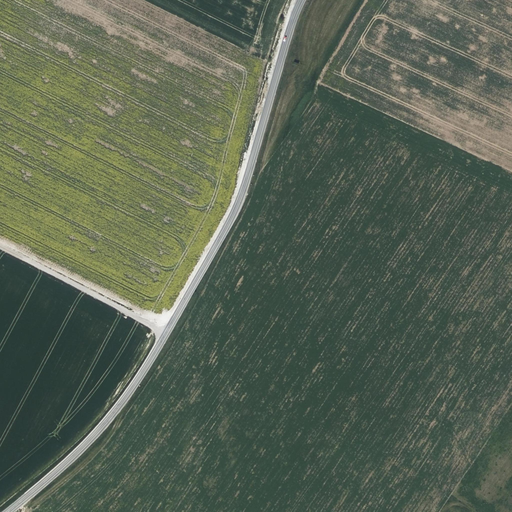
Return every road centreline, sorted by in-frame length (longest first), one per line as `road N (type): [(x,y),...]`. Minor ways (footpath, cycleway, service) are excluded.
road 1 (tertiary): [(300,0),(242,195),(164,332)]
road 2 (tertiary): [(164,332),(117,408),(6,511)]
road 3 (unclassified): [(164,332),(0,248)]
road 4 (track): [(117,408),(94,448),(23,511)]
